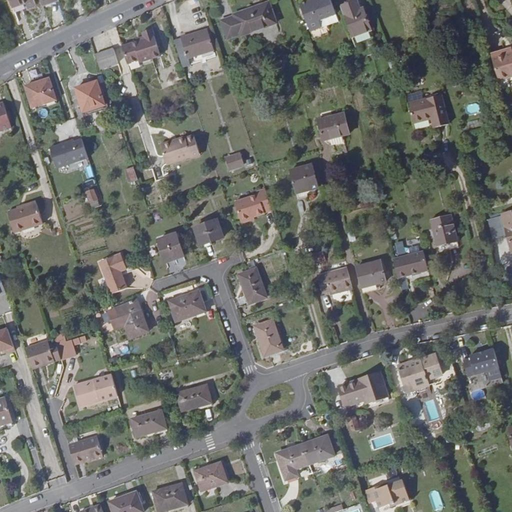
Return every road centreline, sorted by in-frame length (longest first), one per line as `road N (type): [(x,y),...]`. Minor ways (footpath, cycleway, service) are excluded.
road 1 (residential): [(12,511),(240,426)]
road 2 (residential): [(298,368),(511,310)]
road 3 (residential): [(0,67),(139,0)]
road 4 (residential): [(207,267),(253,384)]
